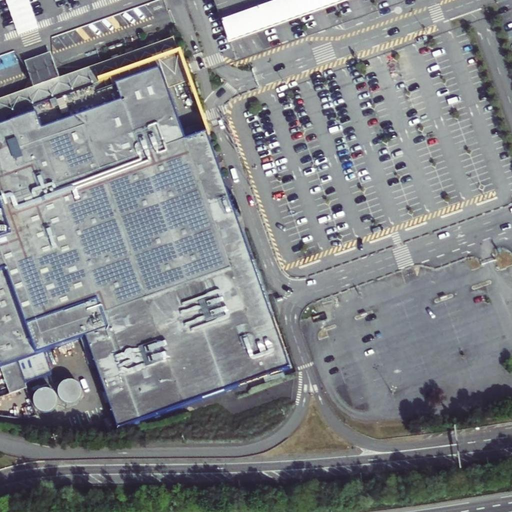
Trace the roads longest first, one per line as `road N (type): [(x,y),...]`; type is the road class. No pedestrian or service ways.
road 1 (trunk): [(511,441),(343,462),(58,471),(0,481)]
road 2 (unknown): [(0,399),(76,372),(102,433)]
